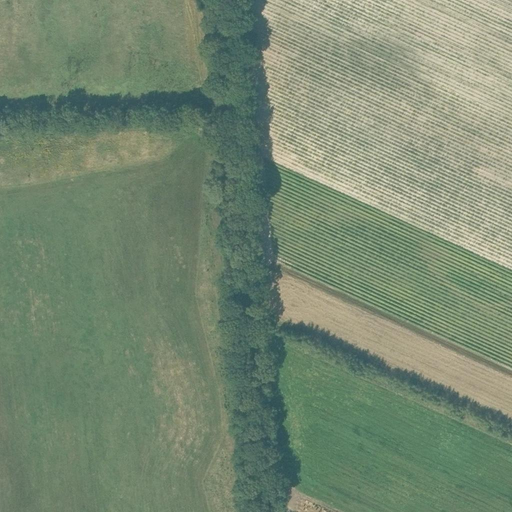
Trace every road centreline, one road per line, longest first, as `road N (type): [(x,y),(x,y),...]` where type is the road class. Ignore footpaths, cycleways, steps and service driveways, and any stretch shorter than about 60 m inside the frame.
road 1 (track): [(263,511),(247,309)]
road 2 (track): [(247,309),(233,120)]
road 3 (track): [(233,120),(224,0)]
